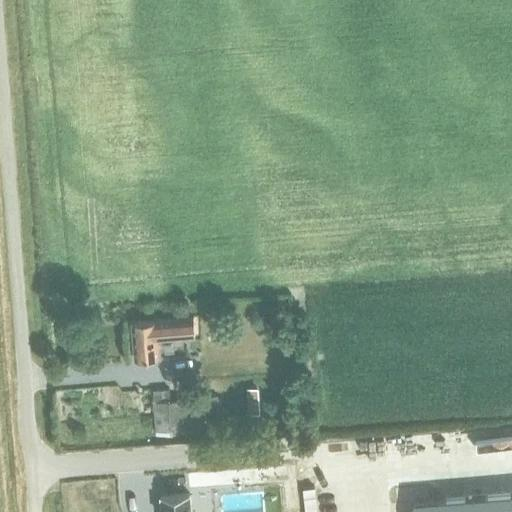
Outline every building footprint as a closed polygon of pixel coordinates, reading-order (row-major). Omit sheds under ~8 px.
[(132,322),(135,358),(159,357),(157,338),(194,336),(193,318),(132,322)] [(154,390),(157,433),(201,430),(198,397),(170,399),(170,389),(154,390)] [(220,412),(218,394),(203,395),(204,413),(220,412)] [(511,511),(511,492),(413,501),(414,511),(511,511)] [(161,511),(190,511),(189,493),(183,493),(178,494),(161,495),(161,511)]
